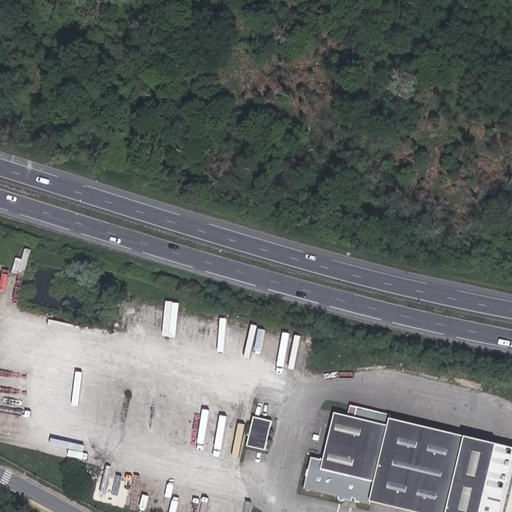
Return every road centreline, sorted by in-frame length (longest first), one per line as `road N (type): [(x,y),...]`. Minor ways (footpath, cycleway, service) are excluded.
road 1 (trunk): [(511,310),(293,255),(0,163)]
road 2 (trunk): [(0,195),(283,283),(511,339)]
road 3 (unknown): [(294,511),(312,446),(339,405),(430,401),(511,419)]
